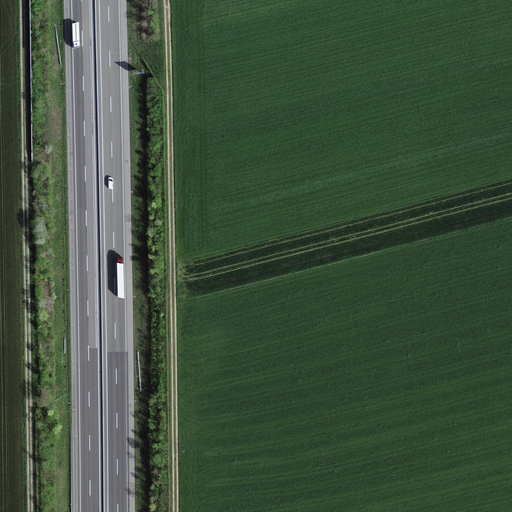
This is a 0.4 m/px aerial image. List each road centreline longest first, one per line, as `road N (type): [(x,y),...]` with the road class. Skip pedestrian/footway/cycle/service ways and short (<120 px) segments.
road 1 (motorway): [(81,0),(90,511)]
road 2 (track): [(166,0),(175,511)]
road 3 (motorway): [(117,511),(108,0)]
